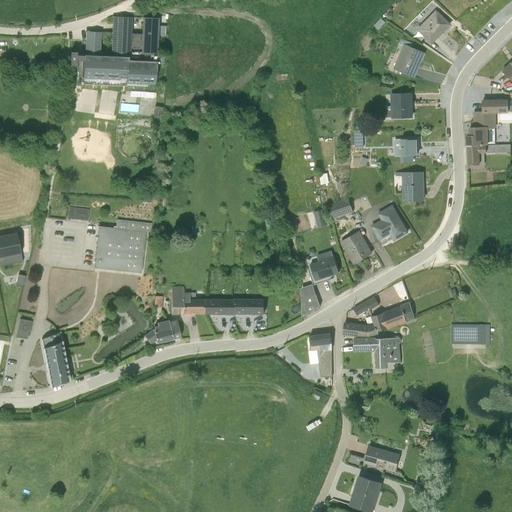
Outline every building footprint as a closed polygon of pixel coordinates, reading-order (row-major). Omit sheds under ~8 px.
[(428,17),(410,36),(424,50),(434,39),(435,40),(443,32),(428,17)] [(168,33),(168,24),(152,24),(151,41),(140,40),(121,39),(95,38),(93,62),(92,62),(89,62),(85,62),(85,59),(79,59),(78,73),(85,73),(84,94),(90,94),(90,90),(92,90),(92,92),(136,94),(135,91),(165,92),(166,70),(173,71),(173,62),(166,62),(167,42),(175,42),(175,33),(168,33)] [(373,25),(366,33),(370,37),(378,30),(373,25)] [(394,55),(385,76),(406,85),(410,77),(407,76),(414,60),(404,55),(406,51),(393,45),(390,53),(394,55)] [(508,68),(496,79),(511,95),(511,61),(507,67),(508,68)] [(403,102),(382,103),(383,115),(377,116),(378,127),(404,126),(403,102)] [(501,116),(501,108),(475,109),(475,122),(467,122),(467,137),(463,137),(463,145),(459,146),(460,156),(481,155),(480,138),(489,138),(489,122),(501,122),(501,121),(509,120),(509,115),(501,116)] [(133,119),(149,120),(149,112),(133,111),(133,119)] [(165,124),(173,125),(174,114),(167,113),(165,124)] [(354,139),(342,139),(342,155),(346,155),(346,157),(355,157),(354,139)] [(409,149),(386,150),(386,166),(393,166),(393,172),(404,172),(403,166),(409,165),(409,149)] [(460,156),(461,175),(478,174),(477,163),(504,162),(504,154),(481,155),(460,156)] [(353,166),(351,173),(357,176),(359,169),(353,166)] [(387,187),(393,186),(394,212),(416,211),(415,183),(387,184),(387,187)] [(152,205),(152,212),(161,213),(162,205),(152,205)] [(337,211),(319,217),(324,230),(342,224),(337,211)] [(373,231),(363,237),(371,251),(382,245),(386,252),(400,244),(384,216),(369,224),(373,231)] [(99,219),(78,217),(77,229),(97,231),(99,219)] [(313,220),(304,223),(308,239),(320,236),(318,230),(316,230),(313,220)] [(127,239),(109,237),(104,280),(153,285),(157,243),(162,244),(163,235),(128,231),(127,239)] [(350,242),(332,252),(345,275),(363,265),(350,242)] [(26,244),(2,249),(9,278),(32,273),(26,244)] [(308,273),(324,269),(322,263),(307,267),(308,273)] [(324,269),(308,273),(296,277),(303,298),(324,291),(323,290),(320,291),(319,288),(329,285),(324,269)] [(27,286),(25,298),(33,299),(35,288),(27,286)] [(291,315),(306,307),(303,296),(290,301),(291,315)] [(196,299),(184,299),(183,326),(217,326),(217,311),(208,311),(208,305),(195,305),(196,299)] [(306,307),(291,315),(291,330),(310,319),(306,307)] [(365,309),(344,322),(348,328),(360,321),(361,322),(370,317),(365,309)] [(253,312),(217,311),(217,326),(253,327),(253,312)] [(377,334),(379,341),(379,342),(397,335),(407,331),(401,315),(392,318),(374,326),(362,329),(365,338),(377,334)] [(42,334),(29,332),(25,351),(35,353),(39,353),(42,334)] [(166,339),(156,350),(162,357),(168,353),(169,357),(186,353),(185,351),(193,350),(188,333),(181,334),(180,332),(169,335),(169,338),(166,339)] [(377,334),(365,338),(361,339),(335,336),(334,348),(358,350),(369,346),(368,345),(379,341),(377,334)] [(472,338),(443,338),(443,356),(472,357),(472,338)] [(69,345),(52,352),(61,401),(80,395),(69,345)] [(308,364),(309,377),(311,391),(322,390),(322,356),(321,346),(299,349),(301,365),(308,364)] [(366,351),(346,352),(346,364),(366,364),(367,382),(379,382),(379,377),(392,376),(390,358),(392,356),(392,354),(392,352),(390,350),(388,349),(386,349),(384,350),(383,351),(366,352),(366,351)] [(308,364),(301,365),(297,365),(299,378),(309,377),(308,364)] [(305,404),(302,411),(309,414),(312,407),(305,404)] [(392,470),(360,460),(355,476),(387,486),(392,470)] [(369,511),(374,498),(349,490),(345,503),(348,503),(345,511),(344,511),(343,511),(369,511)]
